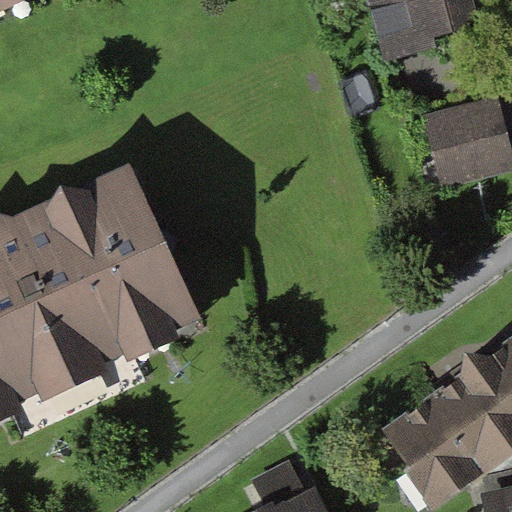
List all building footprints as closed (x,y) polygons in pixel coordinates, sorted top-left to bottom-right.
[(0,0),(0,12),(25,0),(0,0)] [(378,0),(392,49),(481,26),(473,0),(378,0)] [(438,117),(454,181),(511,167),(511,109),(510,100),(438,117)] [(0,417),(198,323),(129,180),(0,242),(0,417)] [(511,361),(507,354),(495,363),(387,438),(437,511),(511,458),(511,361)] [(511,511),(511,488),(487,493),(490,511),(511,511)] [(322,511),(313,491),(268,511),(322,511)]
